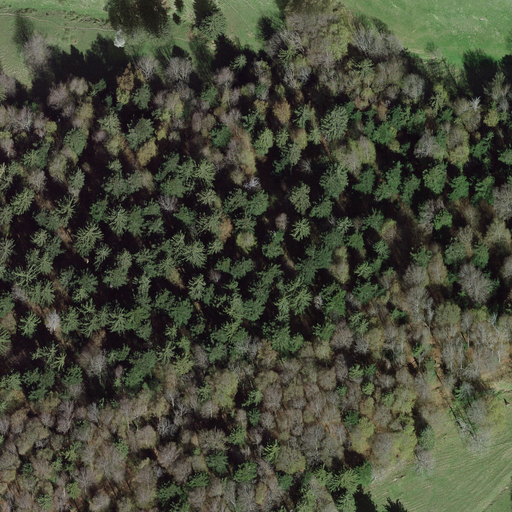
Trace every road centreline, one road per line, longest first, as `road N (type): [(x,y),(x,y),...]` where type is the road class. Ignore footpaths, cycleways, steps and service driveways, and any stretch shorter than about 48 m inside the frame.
road 1 (track): [(0,428),(68,405),(159,400),(309,359),(511,337)]
road 2 (track): [(95,511),(309,359)]
